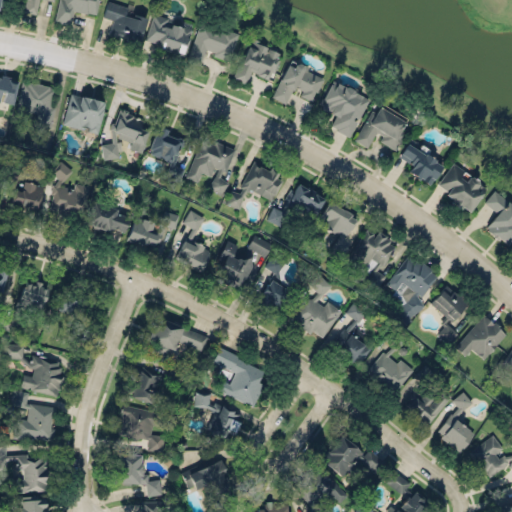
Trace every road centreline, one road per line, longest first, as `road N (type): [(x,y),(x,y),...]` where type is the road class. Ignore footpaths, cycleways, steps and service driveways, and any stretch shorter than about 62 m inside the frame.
road 1 (tertiary): [(0,41),(196,96),(297,143),(391,198),(511,292)]
road 2 (residential): [(466,511),(451,480),(364,407),(237,320),(145,274),(0,230)]
road 3 (residential): [(88,511),(95,391),(141,273)]
